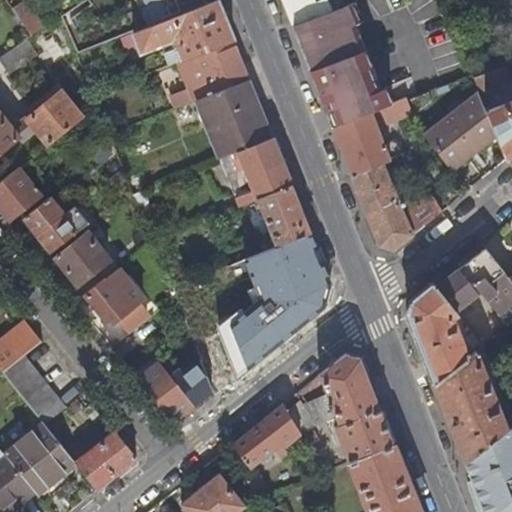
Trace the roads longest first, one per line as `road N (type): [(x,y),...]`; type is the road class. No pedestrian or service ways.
road 1 (tertiary): [(372,304),(248,0)]
road 2 (residential): [(169,461),(0,251)]
road 3 (residential): [(372,304),(169,461)]
road 4 (tertiary): [(450,511),(372,304)]
road 5 (residential): [(511,187),(372,304)]
